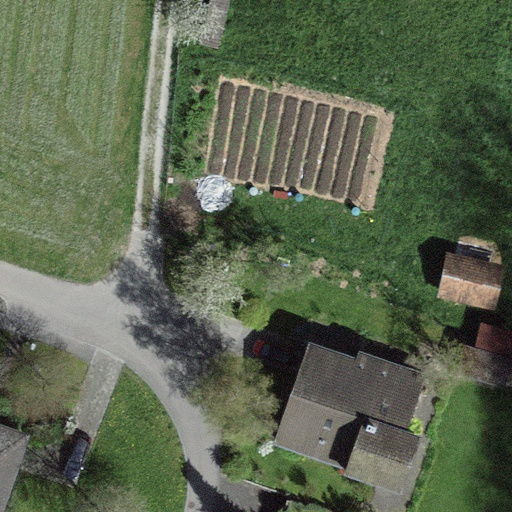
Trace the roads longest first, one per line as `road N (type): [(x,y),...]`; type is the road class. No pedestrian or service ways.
road 1 (residential): [(0,280),(137,333),(166,365),(198,442),(201,511)]
road 2 (track): [(168,0),(137,333)]
